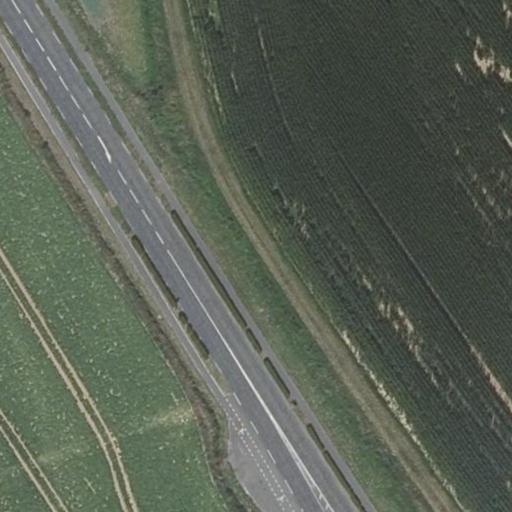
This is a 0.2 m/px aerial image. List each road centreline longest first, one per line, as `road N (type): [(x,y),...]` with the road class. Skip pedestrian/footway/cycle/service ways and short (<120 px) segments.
road 1 (tertiary): [(12,0),(247,378)]
road 2 (tertiary): [(342,511),(247,378)]
road 3 (tertiary): [(247,378),(314,511)]
